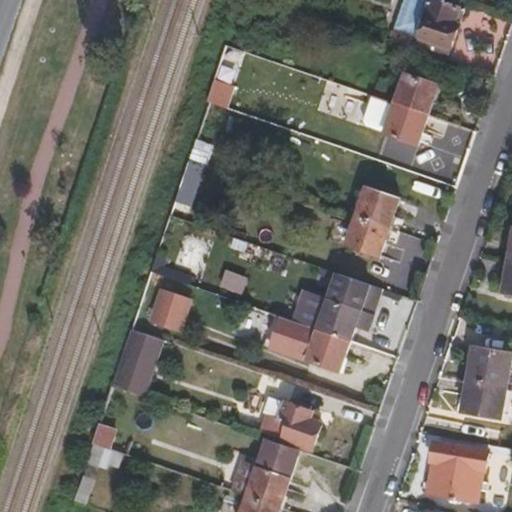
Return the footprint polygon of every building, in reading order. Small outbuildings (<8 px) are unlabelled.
[(453,42),(465,6),(448,0),(432,0),(416,46),(445,55),(449,43),(453,42)] [(430,113),(440,82),(408,71),(397,103),(430,113)] [(387,131),(397,103),(373,94),(365,119),(368,125),(387,131)] [(420,141),(430,113),(397,103),(387,131),(420,141)] [(392,225),(402,193),(370,182),(359,214),(392,225)] [(381,254),(392,225),(359,214),(349,243),(381,254)] [(370,328),(379,303),(367,299),(373,280),(338,269),(320,325),(354,337),(358,323),(370,328)] [(379,303),(386,285),(373,280),(367,299),(379,303)] [(178,329),(190,296),(161,286),(150,319),(178,329)] [(343,368),(354,337),(320,325),(284,313),(274,345),(343,368)] [(157,356),(163,335),(132,325),(126,347),(157,356)] [(511,382),(511,376),(511,348),(478,342),(472,375),(511,382)] [(147,392),(157,356),(126,347),(115,381),(147,392)] [(506,413),(511,382),(472,375),(467,406),(506,413)] [(316,444),(325,418),(312,414),(314,406),(288,397),(282,411),(270,407),(264,425),(316,444)] [(88,464),(106,469),(117,430),(99,425),(88,464)] [(282,503),(303,445),(272,434),(251,492),(282,503)] [(461,498),(471,441),(440,436),(431,485),(449,489),(453,496),(461,498)] [(279,511),(282,503),(251,492),(244,511),(279,511)]
